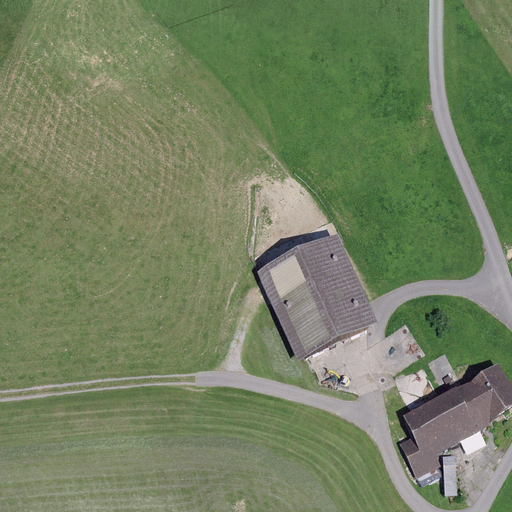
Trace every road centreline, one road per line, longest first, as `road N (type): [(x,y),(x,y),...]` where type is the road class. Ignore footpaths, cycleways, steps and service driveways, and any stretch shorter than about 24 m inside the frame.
road 1 (residential): [(436,0),(442,121),(492,242),(500,298),(511,318)]
road 2 (track): [(199,384),(0,399)]
